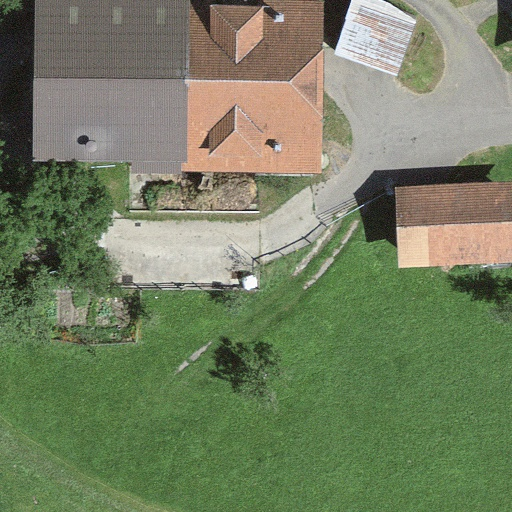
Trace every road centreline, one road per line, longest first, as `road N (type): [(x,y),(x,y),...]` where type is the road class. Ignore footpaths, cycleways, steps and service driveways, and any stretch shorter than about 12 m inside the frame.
road 1 (track): [(0,166),(123,213),(268,214)]
road 2 (unclassified): [(511,126),(433,137),(268,214)]
road 3 (track): [(0,236),(123,213)]
